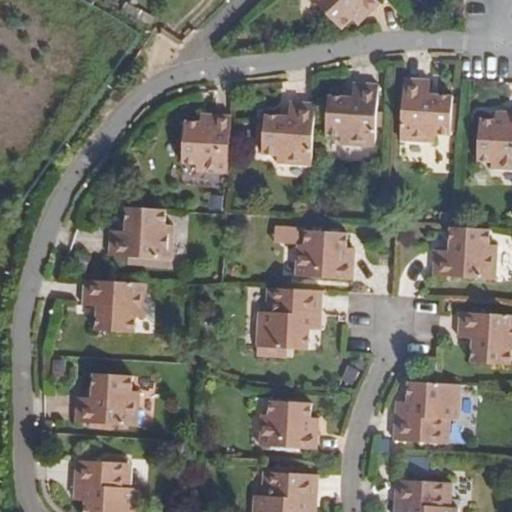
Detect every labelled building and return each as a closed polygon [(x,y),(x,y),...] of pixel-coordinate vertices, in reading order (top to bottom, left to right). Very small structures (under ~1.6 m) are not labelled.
[(313,0),(342,30),(353,20),(357,15),(363,21),(382,4),(377,0),(313,0)] [(135,23),(144,12),(128,1),(120,12),(135,23)] [(359,26),(363,21),(357,15),(353,20),(359,26)] [(405,78),(401,140),(435,143),(436,134),(451,135),(454,96),(429,94),(431,79),(405,78)] [(342,137),(342,145),(376,147),(380,85),(355,83),(354,93),(354,98),(345,97),(330,96),(327,136),(342,137)] [(279,156),(278,164),(312,166),(316,103),(291,102),(291,112),(290,117),(282,116),(266,115),(263,155),(279,156)] [(478,161),(493,162),(492,169),(511,170),(511,112),(502,112),(502,120),(495,120),(480,119),(478,161)] [(183,163),(197,164),(197,171),(229,173),(232,116),(207,115),(206,122),(200,122),(185,122),(183,163)] [(174,225),(166,225),(167,210),(128,207),(126,232),(121,231),(111,230),(110,256),(172,260),(174,225)] [(445,251),(435,251),(434,276),(496,280),(498,246),(490,245),(491,230),(452,228),(451,243),(450,252),(445,251)] [(299,245),(297,276),(354,280),(355,255),(347,255),(348,249),(348,233),(307,231),(306,245),(299,245)] [(96,331),(135,333),(136,317),(144,318),(146,284),(84,280),(83,306),(92,306),(98,306),(97,315),(96,331)] [(324,291),(274,288),(272,313),(268,313),(260,312),(258,347),(309,350),(311,317),(322,317),(324,291)] [(511,315),(460,312),(459,338),(468,338),(473,338),(473,347),(472,363),(511,365),(511,353),(511,315)] [(140,392),(132,391),(133,376),(94,374),(93,389),(92,398),(87,397),(78,397),(76,422),(138,426),(140,392)] [(394,441),(445,444),(446,419),(451,420),(459,420),(461,385),(409,382),(408,402),(407,416),(396,415),(394,441)] [(263,414),(261,446),(318,450),(319,425),(311,424),(312,419),(313,403),(271,400),(270,415),(263,414)] [(397,401),(396,415),(407,416),(408,402),(397,401)] [(131,488),(126,488),(128,463),(77,460),(76,486),(87,486),(86,500),(85,511),(137,511),(139,489),(131,488)] [(319,475),(269,472),(268,496),(263,496),(255,496),(254,511),(306,511),(307,500),(318,501),(319,475)] [(451,508),(446,507),(448,483),(397,480),(395,505),(407,506),(406,511),(458,511),(458,508),(451,508)] [(86,500),(87,486),(76,486),(75,500),(86,500)] [(317,511),(318,501),(307,500),(306,511),(317,511)]
